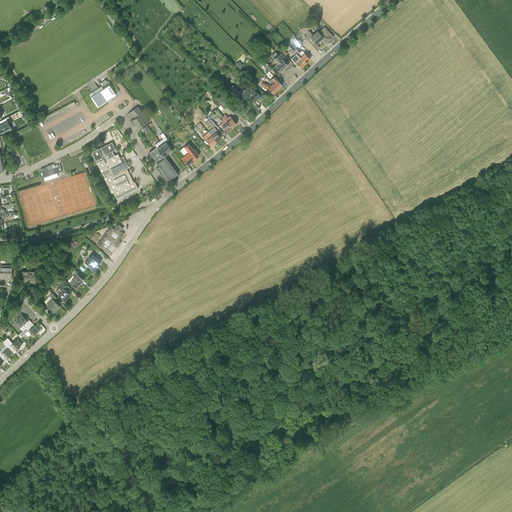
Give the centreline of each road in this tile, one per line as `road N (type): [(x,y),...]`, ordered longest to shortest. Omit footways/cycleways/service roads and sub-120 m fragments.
road 1 (track): [(199,511),(378,398),(511,335)]
road 2 (tertiary): [(169,192),(391,0)]
road 3 (residential): [(0,239),(36,239),(146,203),(155,207)]
road 4 (tertiary): [(55,330),(103,281),(155,207)]
road 5 (residential): [(119,115),(0,179)]
